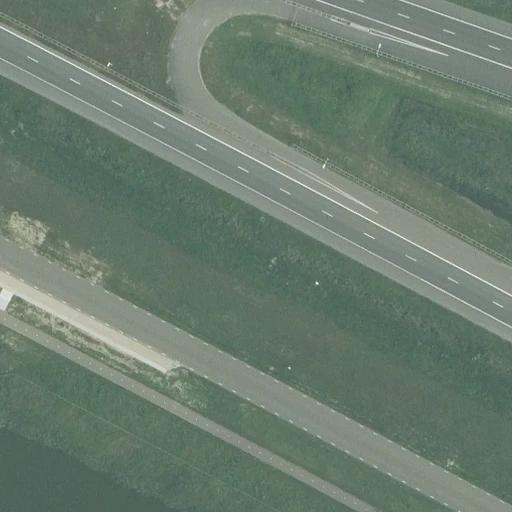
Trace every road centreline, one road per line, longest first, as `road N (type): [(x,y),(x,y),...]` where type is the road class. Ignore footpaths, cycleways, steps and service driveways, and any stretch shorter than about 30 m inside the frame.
road 1 (trunk): [(0,42),(511,313)]
road 2 (unclassified): [(0,255),(488,511)]
road 3 (trunk): [(511,56),(356,0)]
